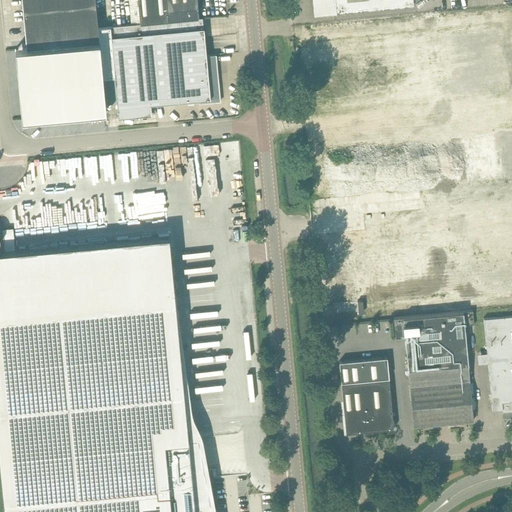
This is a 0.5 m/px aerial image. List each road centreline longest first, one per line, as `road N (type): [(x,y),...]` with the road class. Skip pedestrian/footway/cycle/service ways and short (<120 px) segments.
road 1 (tertiary): [(299,511),(262,125)]
road 2 (unclassified): [(262,125),(22,147),(4,116),(0,74)]
road 3 (unknown): [(14,185),(173,169),(195,181),(204,242)]
road 4 (unclassified): [(373,511),(362,489),(369,460),(511,445)]
road 5 (tertiary): [(262,125),(250,0)]
road 6 (unknown): [(228,60),(229,101),(173,111),(173,134)]
